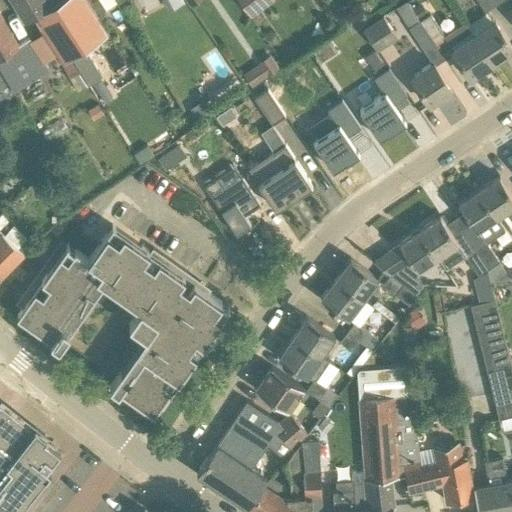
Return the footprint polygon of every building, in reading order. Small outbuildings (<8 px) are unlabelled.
[(96,16),(86,0),(57,0),(51,5),(47,0),(11,0),(25,22),(34,17),(62,63),(108,34),(96,16)] [(114,0),(117,3),(122,0),(86,0),(96,16),(106,10),(99,0),(114,0)] [(268,0),(239,0),(250,14),(268,0)] [(487,11),(496,5),(492,0),(477,0),(485,12),(487,11)] [(419,20),(429,14),(422,4),(413,10),(419,20)] [(491,21),(485,12),(466,25),(467,27),(490,63),(511,48),(493,20),(491,21)] [(469,76),(490,63),(467,27),(447,40),(429,14),(419,21),(437,48),(444,59),(454,53),(469,76)] [(399,40),(384,18),(364,31),(379,54),(399,40)] [(0,69),(13,90),(13,92),(49,70),(29,37),(15,46),(0,19),(0,69)] [(419,21),(408,28),(426,55),(437,48),(419,21)] [(329,41),(314,51),(321,62),(336,52),(329,41)] [(366,57),(375,69),(384,63),(375,50),(366,57)] [(258,65),(243,75),(252,87),(279,68),(270,54),(257,63),(258,65)] [(61,65),(68,77),(69,78),(71,81),(82,75),(80,71),(72,58),(61,65)] [(451,89),(435,66),(431,61),(410,75),(429,104),(451,89)] [(382,142),(408,125),(397,108),(411,100),(392,72),(377,82),(387,97),(363,113),(382,142)] [(0,95),(2,94),(1,91),(8,87),(0,73),(0,95)] [(102,74),(88,84),(88,85),(98,101),(113,92),(102,74)] [(285,116),(267,89),(254,98),(272,125),(285,116)] [(199,121),(212,112),(204,99),(190,108),(199,121)] [(336,172),(362,155),(351,138),(364,129),(346,102),(331,112),(341,127),(316,143),(336,172)] [(98,104),(87,110),(93,120),(103,113),(98,104)] [(231,106),(216,116),(223,126),(238,116),(231,106)] [(311,184),(285,144),(248,168),(275,208),(311,184)] [(140,164),(147,160),(154,155),(147,145),(134,154),(140,164)] [(174,164),(167,153),(159,158),(166,169),(174,164)] [(16,167),(8,175),(16,182),(24,174),(16,167)] [(249,219),(243,210),(258,199),(240,172),(210,193),(235,229),(249,219)] [(511,194),(499,175),(477,190),(496,218),(504,229),(505,228),(506,229),(511,225),(511,194)] [(496,218),(477,190),(459,203),(471,221),(460,229),(488,270),(499,262),(485,242),(504,229),(496,218)] [(478,276),(488,270),(460,229),(452,235),(440,216),(418,230),(437,258),(445,270),(465,257),(478,276)] [(77,249),(75,251),(69,247),(71,245),(69,244),(18,316),(52,341),(51,342),(60,348),(106,284),(141,309),(130,324),(146,335),(111,385),(154,415),(231,308),(229,307),(228,309),(222,305),(223,302),(195,283),(185,297),(176,291),(189,272),(154,247),(151,251),(114,225),(90,258),(77,249)] [(418,230),(399,243),(373,261),(390,274),(416,294),(423,285),(417,271),(437,258),(418,230)] [(0,275),(22,251),(2,233),(0,235),(0,275)] [(350,258),(335,277),(364,299),(378,280),(350,258)] [(488,270),(491,283),(503,283),(511,283),(511,280),(504,269),(502,267),(499,262),(488,270)] [(478,276),(474,278),(480,304),(495,300),(491,283),(488,270),(478,276)] [(408,305),(416,294),(390,274),(382,284),(408,305)] [(364,299),(335,277),(320,297),(348,319),(364,299)] [(470,306),(473,318),(497,312),(495,300),(480,304),(470,306)] [(405,316),(412,327),(414,330),(415,329),(425,323),(416,309),(405,316)] [(497,312),(473,318),(476,331),(500,325),(497,312)] [(305,316),(291,336),(321,356),(335,336),(305,316)] [(347,331),(360,341),(367,331),(355,321),(347,331)] [(500,325),(476,331),(479,343),(503,337),(500,325)] [(351,352),(360,341),(347,331),(339,342),(351,352)] [(329,361),(321,356),(291,336),(277,357),(307,377),(300,386),(305,389),(321,401),(328,405),(335,395),(318,384),(331,364),(328,362),(329,361)] [(503,337),(479,343),(482,356),(506,350),(503,337)] [(506,350),(482,356),(486,368),(510,362),(506,350)] [(363,479),(362,479),(364,508),(364,511),(393,511),(393,506),(389,477),(399,476),(399,463),(410,463),(410,462),(420,461),(407,365),(375,368),(374,351),(357,372),(363,479)] [(511,371),(510,362),(486,368),(489,381),(511,375),(511,371)] [(305,389),(300,386),(271,366),(255,388),(289,411),(305,389)] [(511,375),(489,381),(492,394),(511,388),(511,375)] [(511,388),(492,394),(495,406),(511,401),(511,388)] [(284,429),(278,422),(276,420),(245,399),(217,444),(216,444),(197,473),(246,506),(267,476),(252,466),(268,443),(285,459),(293,449),(280,433),(284,429)] [(330,407),(328,405),(321,401),(312,412),(320,419),(330,407)] [(511,401),(495,406),(498,419),(511,415),(511,401)] [(33,429),(0,402),(0,511),(16,511),(50,470),(46,467),(59,451),(63,454),(45,439),(47,436),(35,427),(33,429)] [(284,429),(280,433),(293,449),(307,432),(290,412),(278,422),(284,429)] [(333,424),(325,418),(318,426),(326,433),(333,424)] [(303,472),(304,490),(305,498),(311,498),(311,511),(364,511),(364,508),(362,479),(335,481),(335,491),(332,491),(333,510),(322,511),(321,496),(318,440),(302,441),(304,471),(303,470),(303,472)] [(475,494),(474,485),(468,458),(462,458),(459,442),(432,446),(433,460),(435,459),(436,464),(404,469),(407,491),(442,482),(446,501),(475,494)] [(502,457),(484,461),(488,482),(481,483),(474,485),(475,494),(478,511),(511,511),(511,477),(506,479),(502,457)] [(289,499),(289,491),(289,488),(269,474),(267,476),(246,506),(246,507),(252,511),(253,511),(254,511),(255,511),(290,511),(292,509),(289,499)] [(289,491),(289,499),(292,509),(290,511),(311,511),(311,498),(305,498),(304,490),(289,491)]
